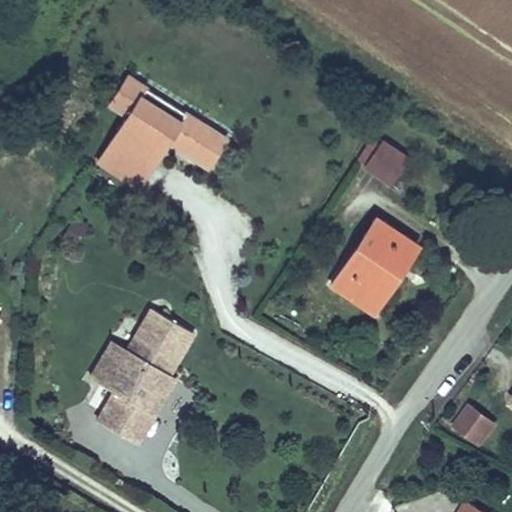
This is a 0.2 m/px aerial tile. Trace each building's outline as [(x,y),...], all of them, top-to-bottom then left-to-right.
[(109,105),(127,117),(98,162),(138,188),(167,143),(207,169),(225,141),(203,126),(197,136),(179,124),(185,115),(145,89),(139,98),(122,87),(109,105)] [(203,126),(185,115),(179,124),(197,136),(203,126)] [(386,145),(369,170),(391,184),(408,159),(386,145)] [(374,312),(422,245),(378,215),(332,282),(374,312)] [(145,410),(167,374),(192,333),(150,308),(126,349),(104,386),(113,391),(95,421),(134,445),(152,415),(145,410)] [(104,386),(126,349),(111,340),(89,377),(104,386)] [(152,415),(174,378),(167,374),(145,410),(152,415)] [(497,426),(468,406),(453,428),(482,448),(497,426)] [(488,511),(468,500),(459,511),(488,511)]
